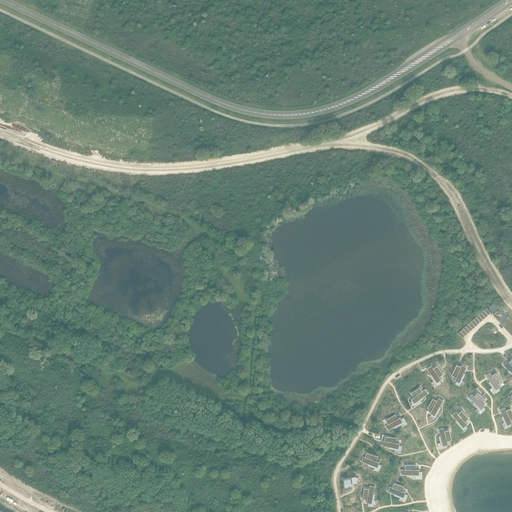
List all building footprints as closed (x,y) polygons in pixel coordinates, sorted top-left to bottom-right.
[(500,309),(493,315),(495,318),(503,311),(500,309)] [(503,311),(495,318),(498,321),(505,314),(503,311)] [(511,321),(507,317),(501,322),(511,333),(511,321)] [(431,365),(427,369),(435,381),(438,379),(439,380),(441,379),(439,377),(433,368),(431,365)] [(437,365),(433,368),(439,377),(443,374),(437,365)] [(456,365),(451,375),(455,377),(460,367),(456,365)] [(455,377),(454,380),(456,381),(457,379),(460,380),(466,367),(461,365),(460,367),(455,377)] [(490,372),(486,376),(489,381),(494,388),(497,386),(498,387),(500,386),(498,384),(492,375),(490,372)] [(496,372),(492,375),(498,384),(502,381),(496,372)] [(419,387),(410,393),(413,397),(422,391),(419,387)] [(413,397),(411,399),(412,400),(414,399),(416,402),(428,393),(425,389),(422,391),(413,397)] [(477,392),(474,396),(482,403),(485,400),(477,392)] [(472,394),(468,398),(479,408),(481,405),(483,407),(484,405),(482,403),(474,396),(472,394)] [(432,398),(427,408),(431,410),(437,401),(432,398)] [(431,410),(429,413),(431,414),(432,412),(435,414),(443,401),(438,398),(437,401),(431,410)] [(505,407),(500,410),(506,423),(509,422),(510,424),(511,423),(511,420),(506,410),(505,407)] [(461,410),(458,413),(465,422),(469,418),(461,410)] [(456,411),(452,415),(461,426),(464,424),(465,425),(467,424),(465,422),(458,413),(456,411)] [(395,414),(385,420),(388,424),(397,418),(395,414)] [(388,424),(385,425),(388,430),(401,423),(399,420),(401,419),(400,417),(397,418),(388,424)] [(443,428),(438,429),(442,443),(445,443),(446,445),(448,444),(447,441),(444,431),(443,428)] [(366,452),(365,457),(376,461),(378,456),(366,452)] [(363,456),(361,461),(375,466),(376,463),(378,464),(379,462),(376,461),(365,457),(363,456)] [(394,483),(392,487),(403,491),(404,486),(394,483)] [(367,499),(366,502),(368,503),(369,500),(372,501),(374,486),(369,485),(369,488),(367,499)] [(389,486),(387,491),(401,496),(403,493),(405,494),(405,492),(403,491),(392,487),(389,486)]
